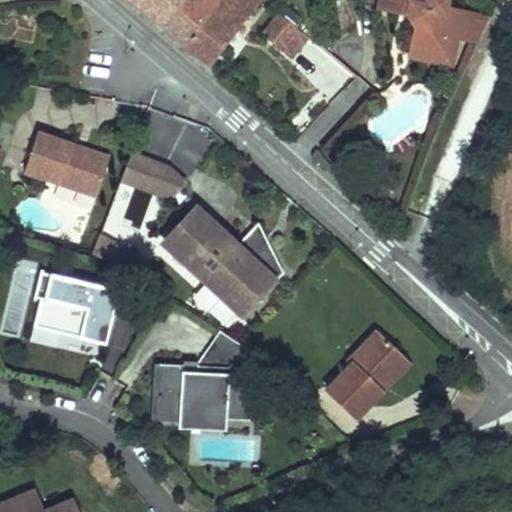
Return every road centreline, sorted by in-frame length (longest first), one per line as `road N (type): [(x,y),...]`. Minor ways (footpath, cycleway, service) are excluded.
road 1 (secondary): [(511,370),(99,0)]
road 2 (residential): [(511,414),(259,511)]
road 3 (residential): [(166,511),(102,437),(79,423),(0,404)]
